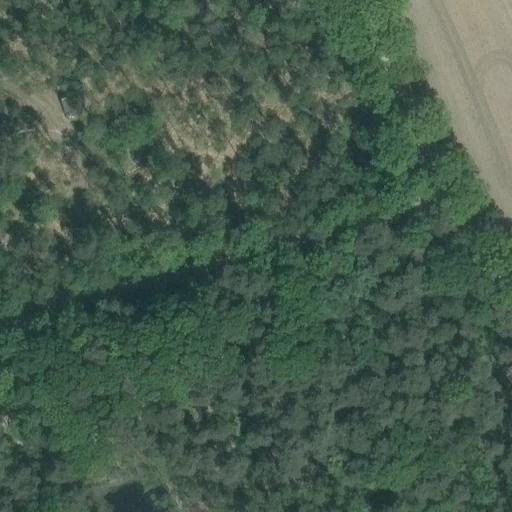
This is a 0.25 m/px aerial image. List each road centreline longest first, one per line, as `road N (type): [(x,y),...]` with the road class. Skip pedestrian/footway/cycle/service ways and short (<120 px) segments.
road 1 (track): [(0,317),(449,197)]
road 2 (track): [(449,197),(365,0)]
road 3 (track): [(47,511),(0,399)]
road 4 (track): [(511,299),(449,197)]
